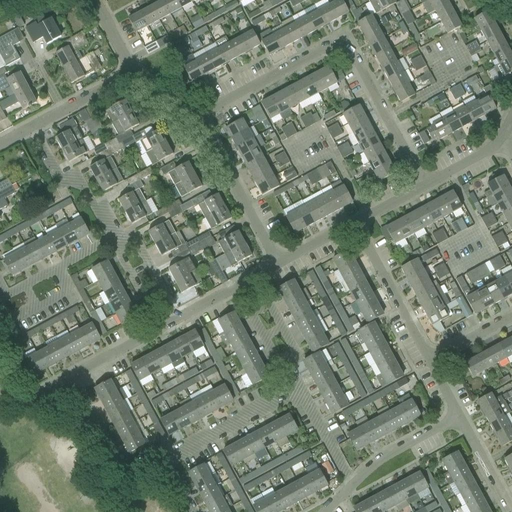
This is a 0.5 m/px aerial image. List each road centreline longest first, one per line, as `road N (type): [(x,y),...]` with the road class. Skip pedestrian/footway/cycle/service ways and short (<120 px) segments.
road 1 (residential): [(424,184),(361,66),(342,50),(330,47),(198,115)]
road 2 (residential): [(276,263),(198,115)]
road 3 (residential): [(430,359),(355,221)]
road 4 (residential): [(111,240),(85,192),(55,177),(31,127)]
road 5 (residential): [(173,461),(298,393)]
road 6 (residential): [(37,395),(159,327)]
road 7 (residential): [(87,403),(132,479),(173,461)]
road 8 (residential): [(350,485),(394,448),(457,417)]
road 9 (residential): [(111,240),(0,297)]
road 10 (residential): [(298,393),(237,285)]
